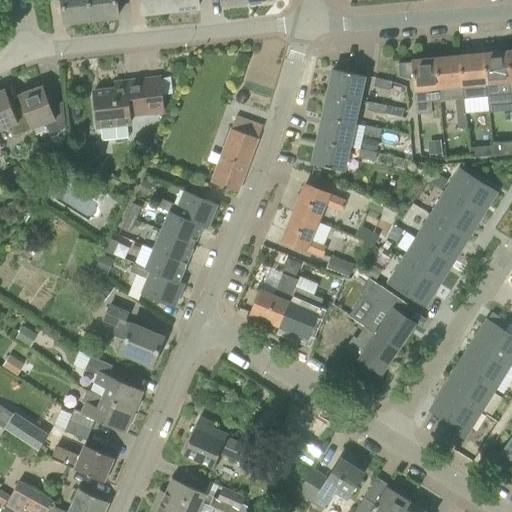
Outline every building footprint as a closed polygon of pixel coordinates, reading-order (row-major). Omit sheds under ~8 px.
[(62,0),(65,22),(92,19),(89,0),(62,0)] [(89,0),(92,19),(118,16),(116,0),(89,0)] [(142,0),(144,13),(171,10),(170,0),(142,0)] [(197,0),(170,0),(171,10),(199,7),(197,0)] [(488,97),(511,95),(511,93),(510,81),(511,81),(508,51),(505,51),(504,48),(503,49),(504,51),(484,53),(488,97)] [(464,99),(488,97),(484,53),(481,53),(480,51),(480,53),(460,55),(464,99)] [(441,100),(455,99),(457,115),(458,128),(467,128),(466,115),(464,99),(460,55),(457,55),(456,53),(456,56),(436,57),(439,87),(438,87),(439,100),(441,100)] [(412,60),(412,62),(399,63),(400,77),(414,81),(415,90),(426,89),(427,102),(432,102),(433,118),(442,117),(441,100),(439,100),(438,87),(439,87),(436,57),(433,58),(433,55),(432,55),(432,58),(412,60)] [(359,99),(364,75),(334,69),(333,73),(331,72),(331,73),(333,74),(329,93),(359,99)] [(149,115),(166,113),(162,77),(115,83),(116,89),(94,91),(98,127),(101,127),(103,141),(130,138),(128,124),(131,123),(130,115),(149,113),(149,115)] [(392,82),(376,78),(374,87),(390,91),(392,82)] [(33,128),(34,128),(44,124),(51,134),(66,128),(64,102),(50,106),(43,86),(19,95),(24,107),(33,128)] [(0,91),(0,130),(7,128),(14,137),(34,129),(34,128),(33,128),(24,107),(13,111),(5,89),(0,91)] [(324,116),(354,123),(359,99),(329,93),(328,96),(326,96),(326,97),(328,97),(324,116)] [(405,109),(401,108),(393,106),(372,101),(370,111),(403,118),(405,109)] [(238,193),(263,126),(237,116),(221,158),(212,183),(238,193)] [(319,140),(349,147),(354,123),(324,116),(323,120),(321,119),(321,120),(323,121),(319,140)] [(365,126),(363,134),(380,138),(382,129),(365,126)] [(319,140),(318,143),(316,143),(315,144),(318,144),(314,164),(344,170),(346,160),(349,147),(319,140)] [(441,141),(429,142),(430,155),(442,154),(441,141)] [(511,154),(511,141),(492,143),(492,146),(493,156),(494,156),(511,154)] [(483,157),(483,146),(469,148),(470,158),(483,157)] [(360,149),(360,150),(359,158),(360,158),(375,161),(377,153),(360,149)] [(13,180),(22,176),(23,175),(19,165),(9,169),(13,180)] [(496,193),(497,192),(460,169),(446,191),(483,215),(486,209),(482,206),(492,190),(496,193)] [(443,190),(449,180),(436,172),(430,182),(443,190)] [(32,182),(22,176),(13,180),(11,182),(26,192),(28,188),(44,198),(52,185),(51,185),(52,184),(37,174),(32,182)] [(148,195),(154,183),(144,179),(138,191),(148,195)] [(330,194),(306,184),(294,212),(318,221),(325,204),(342,211),(346,201),(329,195),(330,194)] [(208,228),(218,205),(184,191),(175,213),(169,210),(172,203),(161,199),(158,207),(170,212),(202,226),(208,228)] [(483,215),(446,191),(431,214),(468,238),(469,237),(464,234),(474,218),(479,221),(483,215)] [(137,220),(142,207),(133,203),(127,216),(137,220)] [(202,226),(170,212),(162,231),(194,244),(202,226)] [(294,212),(282,240),(306,250),(307,250),(323,256),(327,246),(311,240),(318,221),(294,212)] [(468,238),(431,214),(417,237),(454,260),(458,254),(454,251),(464,235),(468,238)] [(137,220),(127,216),(122,228),(131,232),(137,220)] [(154,249),(187,263),(194,244),(162,231),(154,249)] [(403,260),(440,283),(436,280),(446,264),(450,267),(454,260),(417,237),(403,260)] [(96,245),(77,238),(62,275),(81,283),(96,245)] [(105,250),(114,254),(119,242),(110,238),(105,250)] [(385,245),(390,248),(395,241),(390,238),(385,245)] [(154,250),(142,245),(134,264),(145,268),(146,267),(179,281),(187,263),(154,249),(154,250)] [(114,254),(105,250),(96,268),(108,275),(117,255),(114,254)] [(355,265),(332,256),(326,270),(328,270),(328,271),(344,277),(344,276),(350,278),(355,265)] [(287,257),(282,271),(296,277),(302,263),(287,257)] [(440,283),(403,260),(388,283),(425,306),(429,300),(425,297),(435,281),(439,284),(440,283)] [(370,278),(375,281),(382,271),(371,262),(363,273),(370,278)] [(142,293),(175,307),(185,283),(179,281),(146,267),(145,268),(134,264),(131,271),(148,279),(142,293)] [(115,288),(93,272),(83,285),(106,301),(115,288)] [(273,293),(262,288),(262,290),(261,290),(251,314),(279,326),(289,301),(290,301),(296,287),(299,280),(284,273),(275,295),(272,294),(273,293)] [(370,278),(360,293),(375,303),(372,308),(361,323),(365,326),(398,349),(415,324),(396,311),(403,301),(375,281),(370,278)] [(324,299),(296,287),(290,301),(289,301),(279,326),(307,337),(324,299)] [(159,350),(165,337),(125,321),(129,310),(110,303),(103,320),(116,326),(115,331),(116,335),(123,338),(119,347),(120,347),(119,351),(153,365),(155,362),(157,362),(161,352),(159,350)] [(473,343),(510,365),(511,361),(511,334),(488,319),(484,326),(488,329),(478,345),(474,342),(473,343)] [(31,346),(38,334),(24,325),(16,338),(31,346)] [(345,349),(381,374),(398,349),(365,326),(357,338),(354,336),(345,349)] [(459,365),(496,388),(510,365),(473,343),(477,346),(467,362),(463,359),(459,365)] [(18,373),(22,359),(6,355),(2,368),(18,373)] [(135,411),(144,390),(108,374),(112,365),(90,356),(84,369),(97,374),(94,382),(106,387),(102,397),(135,411)] [(481,411),(496,388),(459,365),(455,371),(460,374),(450,390),(445,387),(445,388),(481,411)] [(481,411),(445,388),(449,391),(442,402),(437,400),(430,411),(445,420),(442,424),(464,438),(481,411)] [(126,432),(135,411),(102,397),(88,390),(83,401),(85,402),(81,413),(73,409),(69,419),(91,429),(96,419),(126,432)] [(0,425),(39,451),(48,437),(0,404),(0,425)] [(222,451),(245,462),(242,468),(252,473),(255,467),(262,452),(228,436),(228,435),(213,428),(214,425),(199,418),(184,453),(214,467),(222,451)] [(91,429),(69,419),(64,431),(86,441),(91,429)] [(288,432),(279,445),(311,466),(320,452),(288,432)] [(511,436),(501,455),(507,459),(510,454),(511,455),(511,436)] [(479,446),(470,441),(463,451),(473,457),(479,446)] [(104,481),(115,457),(86,445),(81,456),(57,446),(52,459),(104,481)] [(365,473),(340,457),(327,478),(313,469),(298,492),(324,509),(335,490),(349,499),(365,473)] [(215,496),(173,478),(166,493),(160,490),(156,500),(182,511),(199,511),(204,502),(211,505),(215,496)] [(80,489),(69,511),(67,511),(51,505),(53,501),(19,482),(11,496),(0,490),(0,502),(4,505),(5,506),(15,511),(104,511),(109,502),(80,489)] [(247,496),(223,486),(218,501),(239,510),(238,511),(256,511),(244,503),(247,496)] [(402,511),(409,500),(387,486),(370,511),(402,511)] [(156,511),(182,511),(156,500),(152,510),(156,511)] [(427,511),(409,500),(402,511),(427,511)]
